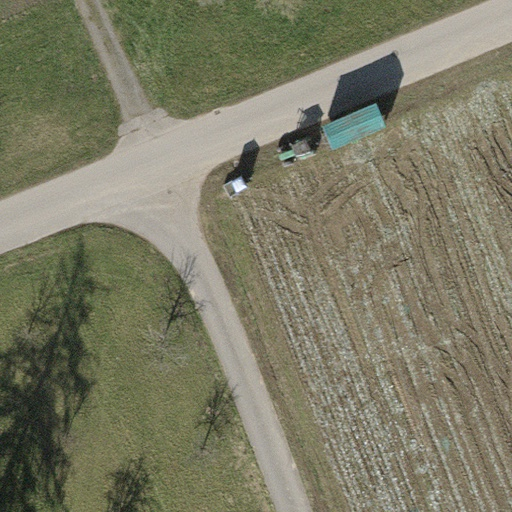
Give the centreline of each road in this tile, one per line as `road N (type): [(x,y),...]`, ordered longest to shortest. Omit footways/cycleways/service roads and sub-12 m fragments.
road 1 (unclassified): [(166,162),(511,19)]
road 2 (residential): [(166,162),(296,511)]
road 3 (unclassified): [(0,229),(166,162)]
road 4 (track): [(97,0),(166,162)]
